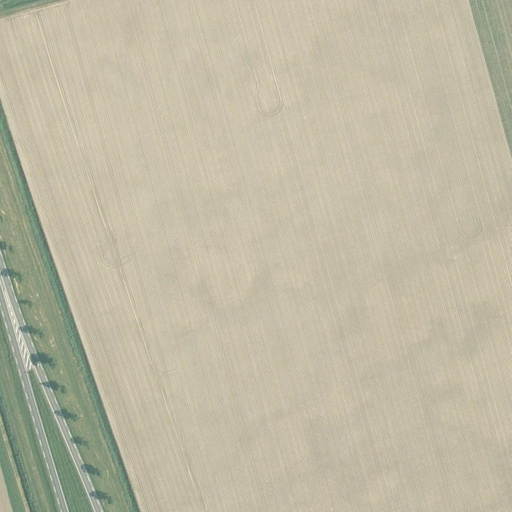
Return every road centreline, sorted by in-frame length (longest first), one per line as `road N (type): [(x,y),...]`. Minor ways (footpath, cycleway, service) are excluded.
road 1 (trunk): [(97,511),(7,302)]
road 2 (trunk): [(7,302),(62,511)]
